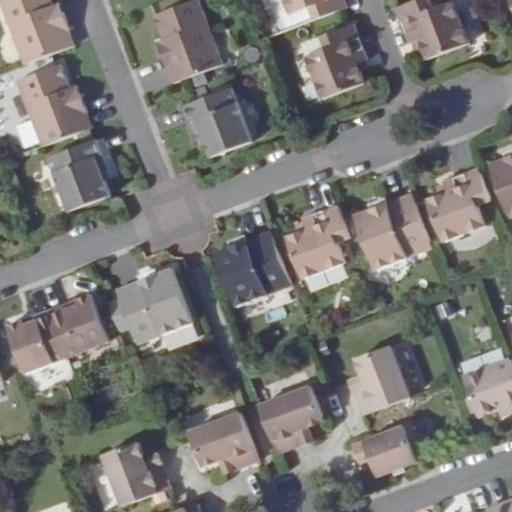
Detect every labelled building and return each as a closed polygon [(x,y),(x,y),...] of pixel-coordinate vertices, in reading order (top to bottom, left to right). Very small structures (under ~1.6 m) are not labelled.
[(5,0),(29,63),(79,44),(72,27),(73,27),(67,8),(60,11),(57,5),(55,0),(5,0)] [(170,45),(162,48),(169,67),(171,67),(176,81),(226,62),(202,0),(192,0),(158,13),(167,38),(170,45)] [(318,19),(351,6),(348,0),(287,0),(292,13),(312,6),(318,19)] [(422,38),(425,46),(429,58),(472,42),(456,0),(453,0),(436,7),(433,0),(414,0),(398,7),(411,42),(415,40),(422,38)] [(64,2),(57,5),(60,11),(67,8),(64,2)] [(359,63),(366,60),(369,59),(356,22),(323,35),(328,48),(308,56),(324,98),(366,83),(361,70),(359,63)] [(160,41),(162,48),(170,45),(167,38),(160,41)] [(418,48),(425,46),(422,38),(415,40),(418,48)] [(369,67),(366,60),(359,63),(361,70),(369,67)] [(21,78),(46,145),(95,126),(89,110),(91,109),(83,91),(77,94),(74,87),(64,61),(21,78)] [(77,94),(83,91),(81,84),(74,87),(77,94)] [(203,129),(208,142),(213,156),(255,140),(235,86),(187,105),(197,131),(203,129)] [(202,144),(208,142),(203,129),(197,131),(202,144)] [(102,165),(109,163),(99,137),(52,155),(72,210),(114,193),(108,179),(102,165)] [(511,162),(510,157),(493,164),(511,212),(511,162)] [(114,177),(109,163),(102,165),(108,179),(114,177)] [(495,201),(482,168),(446,182),(447,186),(450,192),(442,196),(430,200),(446,242),(489,226),(482,206),(495,201)] [(450,192),(447,186),(439,188),(442,196),(450,192)] [(436,249),(415,194),(390,204),(393,211),(378,216),(375,209),(359,215),(380,271),(436,249)] [(393,211),(390,204),(388,199),(373,205),(375,209),(378,216),(393,211)] [(355,239),(342,206),(307,220),(308,222),(310,230),(303,232),(291,237),(307,280),(349,264),(342,244),(355,239)] [(310,230),(308,222),(300,225),(303,232),(310,230)] [(295,286),(275,232),(249,242),(251,248),(238,253),(235,247),(218,253),(239,308),(295,286)] [(251,248),(249,242),(247,237),(233,242),(235,247),(238,253),(251,248)] [(148,288),(145,281),(120,291),(141,346),(197,324),(176,269),(159,276),(162,282),(148,288)] [(144,277),(145,281),(148,288),(162,282),(159,276),(158,271),(144,277)] [(68,306),(54,311),(73,359),(115,343),(96,295),(80,301),(82,305),(70,311),(68,306)] [(80,301),(68,306),(70,311),(82,305),(80,301)] [(73,359),(54,311),(41,316),(43,321),(30,325),(28,321),(13,327),(31,375),(73,359)] [(43,321),(41,316),(28,321),(30,325),(43,321)] [(354,389),(365,417),(412,399),(393,348),(358,361),(364,377),(359,379),(361,387),(354,389)] [(511,360),(465,378),(480,417),(500,410),(501,412),(511,407),(511,360)] [(351,382),(354,389),(361,387),(359,379),(351,382)] [(262,407),(280,455),(307,445),(304,438),(312,435),(309,428),(326,423),(316,396),(312,387),(262,407)] [(511,407),(501,412),(503,417),(511,413),(511,407)] [(236,471),(261,462),(244,415),(191,435),(194,442),(205,468),(222,462),(225,468),(231,466),(234,473),(236,472),(236,471)] [(406,467),(420,463),(414,448),(420,446),(411,425),(373,440),(354,447),(360,461),(361,464),(373,460),(379,477),(394,472),(406,467)] [(304,438),(307,445),(315,442),(312,435),(304,438)] [(126,507),(174,489),(164,462),(156,465),(154,457),(147,460),(141,444),(107,456),(126,507)] [(164,462),(161,454),(154,457),(156,465),(164,462)] [(228,476),(234,473),(231,466),(225,468),(228,476)] [(407,472),(406,467),(394,472),(396,477),(407,472)]
